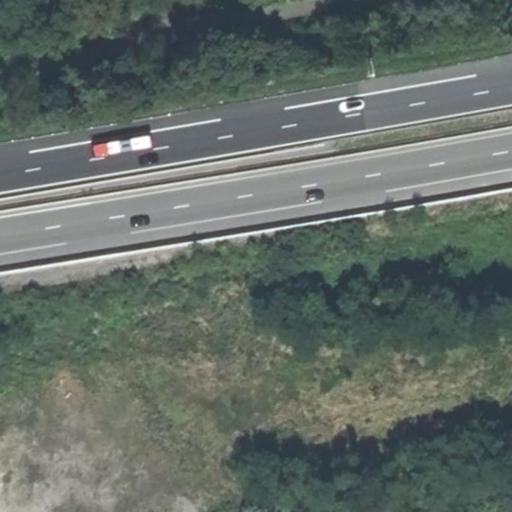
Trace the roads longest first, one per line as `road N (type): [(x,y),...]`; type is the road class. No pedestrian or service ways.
road 1 (trunk): [(0,235),(511,145)]
road 2 (trunk): [(511,87),(0,174)]
